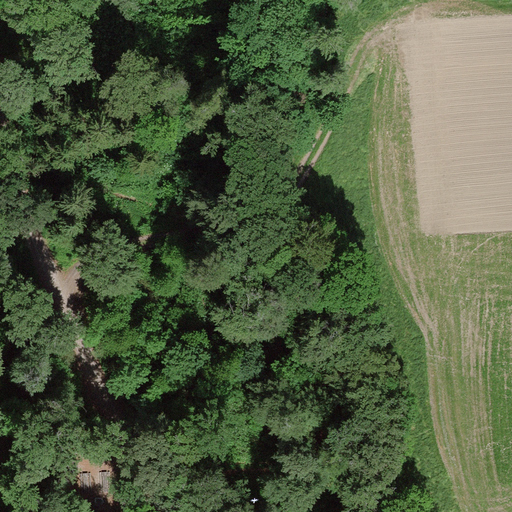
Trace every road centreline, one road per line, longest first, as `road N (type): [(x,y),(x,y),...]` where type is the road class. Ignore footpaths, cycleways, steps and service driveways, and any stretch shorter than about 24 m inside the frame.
road 1 (track): [(53,285),(91,257),(134,242),(235,228),(273,210),(311,162),(371,28)]
road 2 (track): [(123,439),(53,285),(0,127)]
